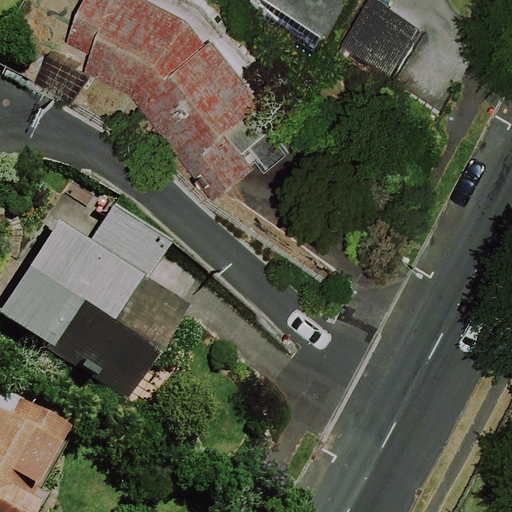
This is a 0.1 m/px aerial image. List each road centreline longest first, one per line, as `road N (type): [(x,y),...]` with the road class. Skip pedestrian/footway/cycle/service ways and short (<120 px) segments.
road 1 (unknown): [(420,385),(51,151),(0,129)]
road 2 (secondary): [(351,511),(511,213)]
